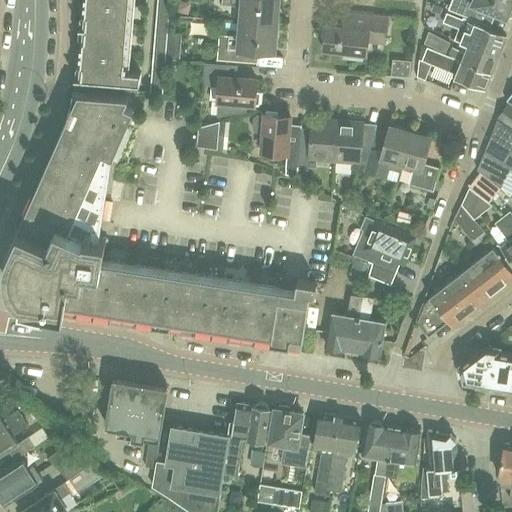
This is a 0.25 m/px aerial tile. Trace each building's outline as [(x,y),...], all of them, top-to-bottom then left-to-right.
[(81,0),(75,78),(140,83),(141,72),(124,70),(130,0),(81,0)] [(163,93),(166,59),(168,35),(170,0),(158,0),(151,92),(163,93)] [(241,21),(277,24),(279,0),(222,0),(222,4),(242,6),(241,21)] [(511,0),(452,0),(449,8),(474,19),(479,6),(507,18),(508,15),(511,17),(511,15),(511,0)] [(388,15),(374,14),(345,10),(343,25),(327,23),(323,49),(343,51),(343,57),(362,60),(363,54),(367,54),(369,41),(384,43),(388,15)] [(506,36),(478,24),(478,22),(462,15),(461,17),(445,11),(442,18),(458,25),(453,36),(470,43),(499,55),(506,36)] [(275,52),(277,24),(241,21),(239,36),(219,34),(217,59),(245,61),(246,49),(275,52)] [(433,33),(429,31),(425,42),(446,52),(450,43),(433,33)] [(168,35),(166,59),(178,60),(180,36),(168,35)] [(499,55),(470,43),(466,52),(454,47),(451,56),(492,72),(499,55)] [(485,89),(492,72),(451,56),(428,47),(422,60),(457,74),(456,77),(485,89)] [(260,91),(256,91),(257,79),(230,76),(231,64),(206,62),(204,80),(208,84),(219,85),(218,101),(220,101),(219,115),(246,110),(246,103),(255,104),(255,103),(259,104),(260,91)] [(297,279),(296,289),(288,288),(103,259),(107,237),(98,236),(109,161),(125,126),(126,126),(134,108),(125,104),(129,97),(129,95),(73,91),(67,118),(8,251),(5,261),(5,271),(7,281),(12,290),(19,298),(20,298),(21,299),(20,304),(65,311),(66,303),(77,305),(76,312),(112,318),(113,310),(136,314),(135,322),(171,327),(172,319),(196,323),(194,331),(230,336),(231,329),(255,332),(254,340),(279,344),(290,346),(290,344),(301,346),(302,346),(303,340),(311,293),(315,294),(317,282),(297,279)] [(511,106),(508,104),(498,118),(511,128),(511,106)] [(286,174),(298,178),(299,165),(301,144),(289,143),(291,115),(265,113),(265,115),(258,115),(254,118),(254,130),(258,132),(264,132),(262,151),(287,153),(286,174)] [(335,160),(338,119),(313,117),(312,128),(302,127),(301,144),(299,165),(317,167),(318,159),(335,160)] [(364,121),(338,119),(335,160),(352,161),(351,170),(364,171),(371,147),(376,127),(364,126),(364,121)] [(511,149),(511,129),(497,119),(491,136),(506,145),(511,149)] [(198,137),(197,146),(217,149),(219,121),(199,126),(198,137)] [(376,127),(371,147),(364,171),(376,174),(377,170),(388,173),(391,161),(401,164),(411,129),(390,124),(388,130),(376,127)] [(411,129),(401,164),(414,167),(409,183),(434,190),(440,167),(425,163),(432,135),(411,129)] [(511,149),(506,145),(491,136),(484,153),(509,168),(511,161),(511,149)] [(499,187),(509,168),(484,153),(477,169),(480,172),(480,173),(499,187)] [(488,203),(499,187),(480,173),(469,187),(470,188),(470,189),(490,205),(488,203)] [(473,220),(474,220),(491,206),(490,205),(470,189),(461,204),(461,205),(473,220)] [(461,205),(454,218),(472,240),(483,231),(474,220),(473,220),(461,205)] [(511,212),(511,211),(503,218),(511,229),(511,212)] [(373,250),(368,261),(372,262),(372,263),(391,270),(395,260),(401,262),(404,263),(415,236),(365,216),(360,229),(364,230),(369,233),(363,246),(373,250)] [(511,261),(511,229),(503,218),(496,223),(510,241),(501,247),(509,257),(511,261)] [(511,279),(511,269),(505,260),(493,245),(461,270),(462,272),(484,301),(511,279)] [(355,256),(351,271),(368,276),(371,263),(372,262),(368,261),(355,256)] [(396,273),(391,270),(372,263),(369,274),(391,284),(396,273)] [(453,326),(484,301),(462,272),(461,270),(430,295),(423,302),(416,321),(429,337),(449,321),(453,326)] [(353,350),(362,295),(350,294),(347,314),(332,311),(326,345),(329,346),(331,348),(337,350),(340,348),(353,350)] [(385,321),(370,318),(373,297),(362,295),(353,350),(366,352),(368,355),(374,356),(377,354),(379,354),(385,321)] [(492,383),(498,351),(499,347),(487,345),(473,356),(473,355),(462,364),(465,379),(479,381),(492,383)] [(511,353),(498,351),(492,383),(511,386),(511,353)] [(133,430),(141,381),(113,377),(105,425),(133,430)] [(146,432),(161,434),(169,386),(141,381),(133,430),(131,437),(145,439),(146,432)] [(0,414),(0,409),(8,404),(2,396),(0,396),(0,432),(24,417),(18,409),(3,419),(0,414)] [(265,440),(270,407),(269,407),(267,402),(259,401),(255,405),(238,402),(235,422),(231,421),(229,434),(173,424),(166,462),(157,461),(156,467),(153,485),(192,511),(214,511),(221,474),(240,477),(247,437),(265,440)] [(294,463),(303,412),(290,410),(290,406),(279,405),(279,408),(276,407),(270,440),(286,442),(283,461),(294,463)] [(333,449),(340,415),(320,411),(314,446),(323,448),(317,479),(328,481),(333,449)] [(355,453),(361,418),(340,415),(333,449),(326,489),(341,491),(348,452),(355,453)] [(13,435),(29,425),(24,417),(0,432),(0,455),(9,450),(15,459),(20,456),(35,446),(29,436),(18,443),(13,435)] [(380,511),(387,475),(395,427),(382,425),(380,422),(374,421),(371,423),(368,422),(363,453),(379,456),(369,511),(380,511)] [(416,460),(421,431),(418,430),(416,427),(410,427),(407,429),(395,427),(387,475),(416,480),(419,460),(416,460)] [(422,492),(448,490),(446,467),(459,466),(457,439),(451,433),(428,430),(429,430),(432,468),(423,469),(422,492)] [(156,467),(157,461),(160,441),(150,440),(145,466),(156,467)] [(511,498),(511,443),(505,442),(500,476),(501,485),(511,486),(511,491),(511,498)] [(69,443),(49,456),(53,463),(69,479),(95,461),(79,451),(69,443)] [(28,468),(21,457),(20,456),(15,459),(16,460),(0,470),(0,492),(7,503),(43,480),(33,465),(28,468)] [(71,491),(65,481),(44,495),(45,496),(22,511),(64,511),(67,510),(60,498),(71,491)] [(257,500),(277,503),(279,486),(260,483),(257,500)] [(386,511),(403,511),(403,500),(385,501),(386,511)] [(434,511),(434,503),(423,503),(423,511),(434,511)]
